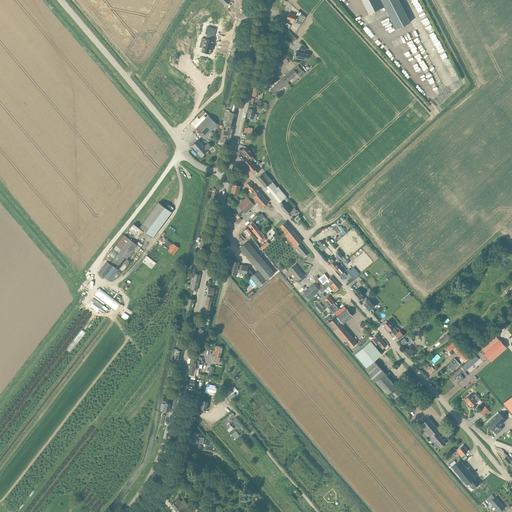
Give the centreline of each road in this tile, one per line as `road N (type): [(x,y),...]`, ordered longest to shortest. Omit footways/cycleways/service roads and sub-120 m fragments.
road 1 (tertiary): [(511,482),(249,174),(229,162)]
road 2 (unclassified): [(226,175),(185,155),(60,0)]
road 3 (secondary): [(181,377),(226,175)]
road 4 (secondary): [(127,511),(157,463),(181,377)]
road 5 (residential): [(140,511),(175,445),(181,377)]
